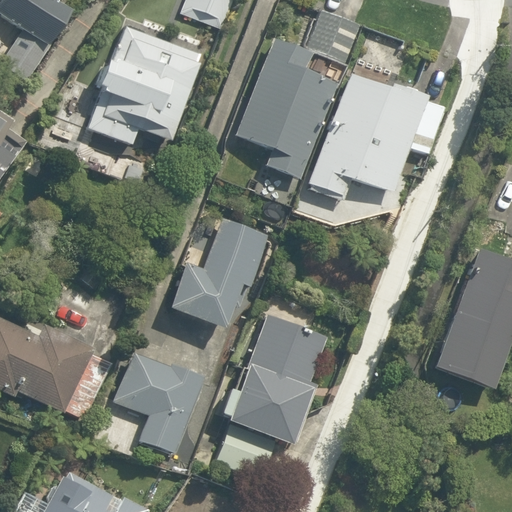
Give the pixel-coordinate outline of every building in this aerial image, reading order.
[(49,0),(0,0),(0,20),(45,48),(68,11),(49,0)] [(311,14),(298,48),(301,50),(339,64),(352,30),(311,14)] [(195,56),(110,23),(76,109),(74,114),(50,105),(35,145),(76,161),(87,131),(127,147),(133,131),(161,142),(195,56)] [(41,52),(13,34),(0,54),(0,78),(16,89),(41,52)] [(268,39),(261,58),(230,136),(266,150),(258,169),(291,182),(329,85),(293,71),(301,52),(297,50),(295,49),(268,39)] [(364,41),(354,68),(346,65),(301,184),(341,199),(348,180),(384,194),(402,150),(421,158),(442,102),(421,94),(428,78),(405,70),(410,58),(364,41)] [(198,265),(184,259),(163,310),(212,329),(230,285),(239,289),(260,234),(217,217),(198,265)] [(511,324),(511,264),(471,248),(424,368),(485,392),(511,324)] [(0,391),(52,414),(82,347),(0,310),(0,391)] [(323,336),(261,313),(244,358),(238,356),(215,418),(221,420),(282,443),(291,446),(313,386),(305,383),(323,336)] [(108,403),(113,405),(97,444),(128,457),(136,439),(164,451),(172,454),(198,392),(189,389),(193,378),(129,352),(108,403)] [(268,449),(220,430),(208,462),(256,480),(268,449)] [(138,511),(140,508),(62,468),(39,511),(22,511),(14,508),(11,511),(138,511)]
